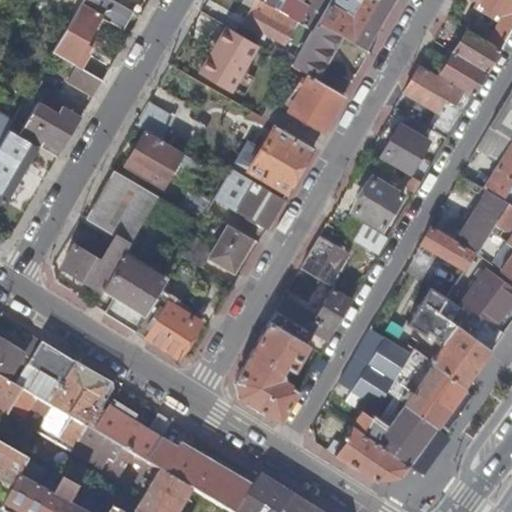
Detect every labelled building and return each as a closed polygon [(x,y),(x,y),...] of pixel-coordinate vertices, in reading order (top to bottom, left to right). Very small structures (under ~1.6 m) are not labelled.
[(82,0),(53,52),(79,67),(87,53),(81,50),(100,16),(120,28),(130,11),(111,0),(82,0)] [(276,21),(282,13),(273,8),(259,0),(255,0),(244,20),(284,44),(287,39),(292,30),(287,27),(276,21)] [(329,0),(313,0),(306,15),(287,4),(282,13),(292,19),(312,30),(317,22),(329,0)] [(329,0),(317,22),(340,36),(365,50),(393,0),(329,0)] [(511,0),(474,0),(501,16),(494,29),(473,17),(466,28),(487,40),(486,42),(500,50),(511,28),(511,0)] [(292,19),(287,27),(292,30),(287,39),(302,47),(312,30),(292,19)] [(340,36),(317,22),(312,30),(302,47),(296,57),(291,65),(314,79),(340,36)] [(257,45),(225,26),(199,72),(230,91),(257,45)] [(487,40),(466,28),(451,52),(486,72),(500,50),(486,42),(487,40)] [(275,56),(291,65),(296,57),(280,48),(275,56)] [(1,69),(32,87),(44,68),(12,50),(1,69)] [(486,72),(451,52),(438,74),(473,95),(486,72)] [(462,90),(419,64),(402,93),(435,113),(444,98),(454,104),(454,103),(462,90)] [(323,131),(344,96),(314,79),(291,65),(286,74),(303,84),(288,110),(323,131)] [(73,85),(93,96),(102,81),(83,69),(73,85)] [(511,88),(500,109),(489,127),(511,141),(511,88)] [(472,96),(462,90),(454,103),(465,109),(472,96)] [(57,114),(61,107),(63,102),(45,91),(38,102),(57,114)] [(38,146),(57,157),(80,118),(61,107),(57,114),(38,102),(20,135),(38,146)] [(268,105),(261,117),(274,124),(285,131),(292,118),(268,105)] [(0,142),(8,128),(11,124),(0,117),(0,142)] [(399,122),(380,158),(400,169),(407,174),(428,139),(399,122)] [(285,131),(274,124),(248,170),(287,193),(313,147),(285,131)] [(511,141),(489,127),(478,147),(501,162),(484,188),(490,191),(506,200),(509,203),(511,198),(511,141)] [(0,142),(0,202),(5,201),(38,146),(20,135),(8,128),(0,142)] [(182,151),(145,129),(125,164),(162,186),(170,171),(176,163),(182,151)] [(176,163),(170,171),(175,174),(180,165),(176,163)] [(254,182),(231,169),(226,177),(223,182),(214,197),(238,211),(254,182)] [(158,195),(115,170),(86,217),(115,235),(111,242),(106,240),(104,244),(108,246),(99,261),(86,252),(74,245),(62,267),(101,290),(103,288),(124,252),(144,219),(158,195)] [(402,183),(414,194),(421,182),(407,174),(402,183)] [(371,176),(352,210),(382,228),(402,194),(371,176)] [(283,199),(254,182),(238,211),(266,227),(283,199)] [(506,200),(490,191),(458,242),(474,251),(493,221),(506,200)] [(180,208),(158,195),(144,219),(180,241),(184,234),(190,238),(201,220),(180,208)] [(187,195),(180,208),(201,220),(205,212),(208,207),(187,195)] [(511,205),(509,203),(506,200),(493,221),(501,228),(502,229),(507,229),(511,222),(511,231),(505,240),(497,234),(486,251),(503,263),(499,270),(511,280),(511,205)] [(201,220),(190,238),(180,255),(202,267),(207,258),(227,224),(205,212),(201,220)] [(493,221),(474,251),(482,257),(486,251),(497,234),(501,228),(493,221)] [(253,239),(227,224),(207,258),(233,273),(253,239)] [(354,241),(378,255),(388,239),(363,225),(354,241)] [(458,242),(430,226),(420,244),(459,266),(464,269),(474,251),(458,242)] [(317,237),(300,267),(331,285),(348,255),(317,237)] [(74,245),(86,252),(89,248),(77,240),(74,245)] [(486,251),(482,257),(499,270),(503,263),(486,251)] [(115,296),(104,312),(135,332),(161,288),(166,278),(124,252),(103,288),(115,296)] [(464,269),(459,266),(448,282),(453,285),(464,269)] [(489,351),(502,333),(492,325),(511,296),(511,287),(486,268),(448,320),(489,351)] [(425,283),(430,286),(447,296),(452,286),(430,273),(425,283)] [(315,315),(283,296),(281,299),(275,310),(327,341),(353,298),(332,286),(315,315)] [(437,311),(442,302),(447,296),(430,286),(407,322),(423,333),(437,311)] [(161,288),(135,332),(177,357),(178,357),(200,321),(174,304),(177,298),(161,288)] [(437,311),(442,316),(448,306),(442,302),(437,311)] [(327,341),(275,310),(234,380),(239,395),(280,421),(299,389),(282,380),(280,372),(283,366),(292,371),(307,345),(320,353),(327,341)] [(463,387),(489,351),(448,320),(442,316),(437,311),(423,333),(424,334),(427,329),(438,337),(435,341),(441,346),(429,361),(463,387)] [(23,350),(0,335),(0,342),(20,354),(23,350)] [(40,342),(31,336),(23,350),(20,354),(0,342),(0,367),(0,368),(11,374),(22,356),(29,360),(40,342)] [(387,391),(411,353),(384,337),(345,400),(361,411),(344,434),(347,436),(333,455),(375,481),(399,476),(406,465),(361,433),(387,391)] [(48,406),(93,432),(104,413),(95,408),(109,385),(40,342),(29,360),(26,366),(60,387),(48,406)] [(461,390),(463,387),(429,361),(413,349),(411,353),(387,391),(435,426),(438,421),(461,390)] [(0,410),(7,415),(9,411),(39,428),(37,432),(88,463),(94,453),(107,461),(102,470),(115,478),(121,469),(141,480),(145,474),(151,478),(152,476),(156,479),(143,501),(138,499),(135,503),(139,506),(135,511),(178,511),(191,491),(145,463),(93,432),(48,406),(0,377),(0,410)] [(470,396),(461,390),(438,421),(447,428),(470,396)] [(435,426),(387,391),(361,433),(406,465),(435,426)] [(93,432),(145,463),(159,441),(170,423),(156,414),(144,433),(106,412),(104,413),(93,432)] [(145,463),(191,491),(228,511),(235,511),(251,488),(180,446),(177,451),(159,441),(145,463)] [(0,476),(15,485),(28,462),(0,446),(0,476)] [(1,510),(3,511),(75,511),(68,508),(78,491),(62,482),(45,511),(27,500),(43,471),(28,462),(15,485),(1,510)] [(251,488),(235,511),(313,511),(258,478),(251,488)]
